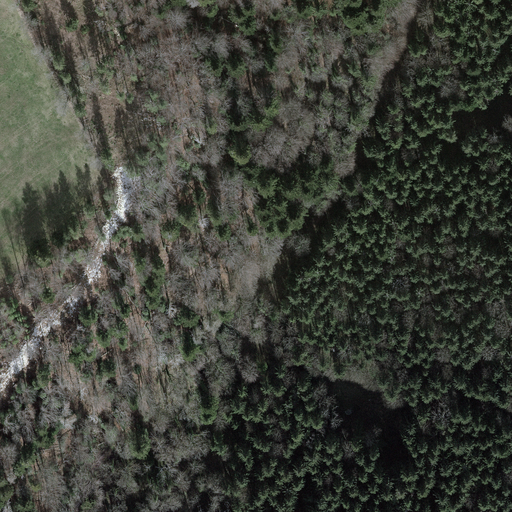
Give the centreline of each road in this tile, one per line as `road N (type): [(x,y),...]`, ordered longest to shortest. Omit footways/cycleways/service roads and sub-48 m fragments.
road 1 (track): [(259,335),(298,249),(342,180),(419,0)]
road 2 (track): [(462,511),(414,454),(385,394),(259,335)]
road 3 (track): [(165,511),(207,414),(259,335)]
road 4 (track): [(511,396),(449,384),(385,394)]
